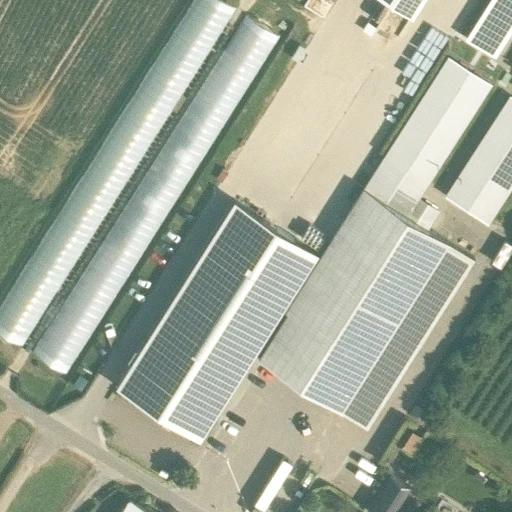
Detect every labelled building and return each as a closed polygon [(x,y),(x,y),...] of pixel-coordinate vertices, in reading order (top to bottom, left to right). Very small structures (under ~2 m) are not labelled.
[(0,327),(29,344),(231,0),(188,0),(0,320),(0,327)] [(393,0),(412,11),(418,0),(393,0)] [(511,0),(497,0),(495,4),(511,15),(511,0)] [(244,7),(39,352),(72,372),(277,27),(244,7)] [(448,58),(386,155),(426,182),(489,84),(448,58)] [(511,98),(509,97),(447,194),(487,220),(511,182),(511,98)] [(403,189),(383,176),(373,192),(393,205),(403,189)] [(363,186),(285,309),(288,311),(258,357),(341,409),(448,240),(426,227),(406,213),(393,205),(373,192),(363,186)] [(437,210),(416,197),(406,213),(426,227),(437,210)] [(234,199),(140,347),(139,347),(117,382),(200,435),(222,400),(222,399),(316,251),(234,199)] [(448,240),(341,409),(367,426),(474,257),(448,240)] [(393,511),(411,486),(391,473),(367,509),(371,511),(393,511)] [(156,511),(129,497),(120,511),(156,511)]
